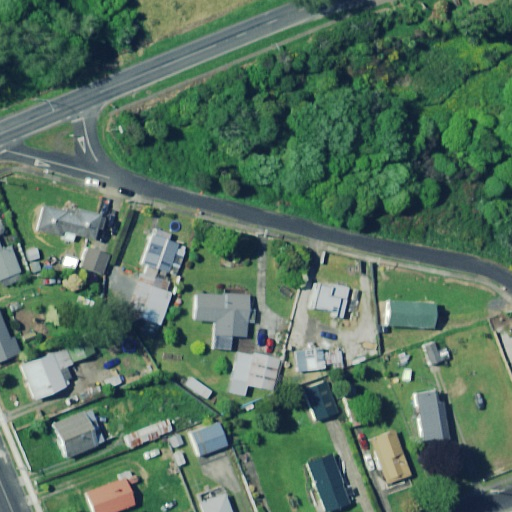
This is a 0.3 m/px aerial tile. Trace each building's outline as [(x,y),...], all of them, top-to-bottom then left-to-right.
[(66,213),(42,208),(37,232),(73,240),(74,236),(95,240),(97,230),(103,231),(105,218),(66,210),(66,213)] [(170,236),(155,230),(143,264),(176,276),(186,248),(168,241),(170,236)] [(0,238),(0,279),(1,279),(4,287),(23,280),(6,236),(0,238)] [(40,259),(38,248),(27,250),(29,261),(40,259)] [(109,256),(88,248),(81,267),(102,275),(109,256)] [(73,256),(64,253),(59,270),(68,272),(73,256)] [(169,281),(141,272),(130,307),(143,312),(141,319),(161,325),(171,293),(166,292),(169,281)] [(347,289),(316,283),(310,308),(331,313),(330,316),(347,319),(350,306),(344,305),(347,289)] [(249,310),(249,294),(196,295),(197,322),(214,321),(215,351),(233,350),(232,337),(246,337),(246,323),(254,323),(254,310),(249,310)] [(67,347),(73,362),(97,353),(91,338),(67,347)] [(339,346),(295,351),(298,372),(325,369),(324,365),(341,363),(339,346)] [(73,362),(67,347),(20,365),(33,400),(71,385),(63,366),(73,362)] [(449,358),(445,347),(426,354),(430,365),(449,358)] [(253,356),(238,353),(229,393),(244,396),(247,386),(272,392),(279,360),(253,354),(253,356)] [(213,392),(190,377),(185,385),(207,400),(213,392)] [(338,413),(325,380),(304,388),(317,421),(338,413)] [(434,403),(432,392),(415,395),(424,450),(451,446),(444,402),(434,403)] [(74,405),(69,396),(56,402),(61,411),(74,405)] [(365,423),(355,397),(343,401),(353,428),(365,423)] [(104,443),(89,409),(52,424),(66,458),(104,443)] [(130,449),(167,434),(162,422),(125,437),(130,449)] [(227,446),(219,423),(191,433),(199,456),(227,446)] [(410,476),(394,432),(371,440),(387,484),(410,476)] [(184,444),(179,434),(169,438),(174,449),(184,444)] [(327,511),(350,504),(332,455),(306,464),(323,511),(327,511)] [(133,476),(131,471),(119,475),(121,480),(86,493),(92,511),(115,511),(135,505),(128,486),(140,482),(137,474),(133,476)] [(202,511),(230,511),(223,490),(210,495),(212,499),(200,504),(202,511)]
